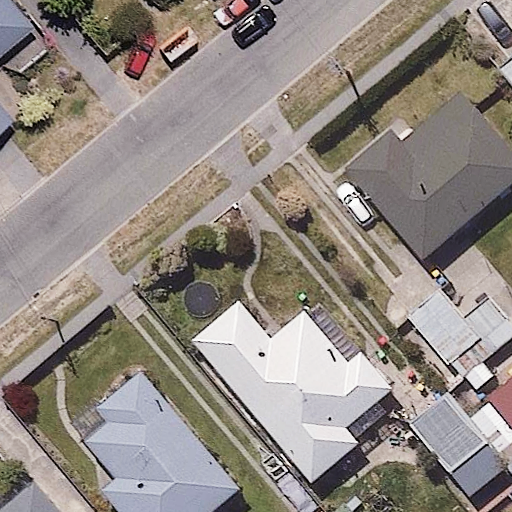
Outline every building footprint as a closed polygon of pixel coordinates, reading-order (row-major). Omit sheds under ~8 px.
[(0,42),(32,16),(19,0),(0,0),(0,122),(12,113),(0,98),(0,42)] [(511,48),(500,59),(511,73),(511,48)] [(435,259),(511,188),(511,130),(478,94),(423,145),(399,119),(349,166),(435,259)] [(511,271),(492,245),(411,306),(463,374),(511,337),(511,315),(496,295),(511,283),(511,271)] [(248,292),(198,332),(313,478),(364,438),(354,425),(395,392),(413,414),(438,395),(389,332),(363,353),(322,302),(281,335),(248,292)] [(218,511),(254,482),(151,361),(107,399),(123,417),(96,439),(127,475),(106,493),(121,511),(218,511)] [(511,367),(489,385),(498,396),(470,417),(448,388),(438,395),(413,414),(409,417),(471,498),(511,466),(511,367)] [(67,511),(38,479),(1,511),(67,511)] [(511,511),(511,495),(492,511),(511,511)]
